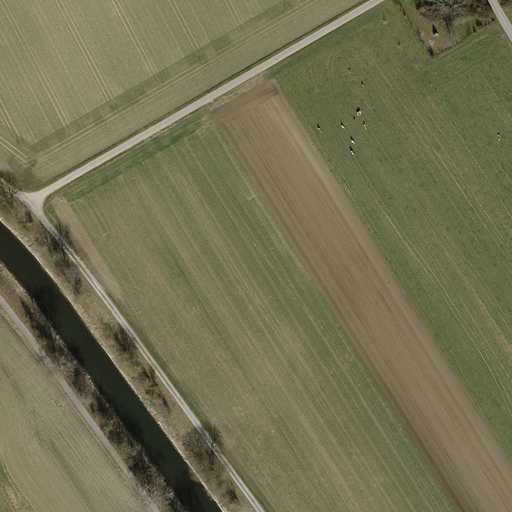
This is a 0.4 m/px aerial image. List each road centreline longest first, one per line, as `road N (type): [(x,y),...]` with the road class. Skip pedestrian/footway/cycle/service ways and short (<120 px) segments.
road 1 (track): [(0,180),(29,202),(89,276),(260,511)]
road 2 (track): [(29,202),(375,0)]
road 3 (track): [(0,298),(155,511)]
